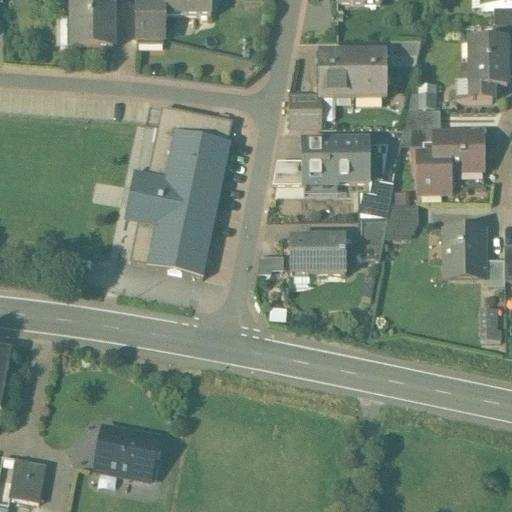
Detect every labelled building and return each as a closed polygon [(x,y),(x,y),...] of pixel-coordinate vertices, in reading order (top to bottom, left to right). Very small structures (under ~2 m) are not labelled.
[(211,0),(164,0),(164,5),(164,22),(211,22),(211,0)] [(511,0),(488,0),(488,14),(493,14),(511,13),(511,0)] [(112,4),(72,4),(73,53),(112,52),(112,4)] [(164,5),(136,6),(136,44),(164,44),(164,22),(164,5)] [(511,29),(511,13),(493,14),(494,30),(496,30),(511,29)] [(511,45),(511,29),(496,30),(497,44),(506,44),(506,46),(511,45)] [(497,44),(470,45),(470,88),(470,93),(492,92),(507,92),(506,46),(506,44),(497,44)] [(421,45),(391,46),(391,61),(418,60),(421,45)] [(352,58),(319,59),(319,102),(319,103),(321,103),(321,125),(332,125),(335,123),(335,99),(352,98),(352,103),(352,58)] [(385,58),(352,58),(352,103),(385,103),(385,58)] [(415,111),(436,111),(436,88),(415,88),(415,111)] [(492,106),(492,92),(470,93),(470,88),(456,89),(457,107),(492,106)] [(319,102),(289,102),(289,135),(321,135),(321,125),(321,103),(319,103),(319,102)] [(232,127),(162,112),(131,266),(148,270),(148,271),(147,271),(147,272),(204,283),(204,282),(203,282),(230,148),(227,147),(232,127)] [(434,116),(408,117),(404,134),(434,134),(434,129),(434,116)] [(482,138),(432,138),(433,156),(434,176),(450,176),(483,176),(482,138)] [(368,147),(302,147),(302,165),(303,189),(304,189),(304,187),(337,187),(337,189),(369,189),(368,147)] [(434,176),(433,156),(416,157),(417,175),(419,175),(420,199),(450,198),(450,176),(434,176)] [(302,165),(277,165),(273,189),(303,189),(302,165)] [(394,191),(374,187),(374,198),(374,199),(377,198),(373,224),(387,224),(390,211),(394,191)] [(374,198),(358,198),(358,225),(373,224),(377,198),(374,199),(374,198)] [(419,211),(390,211),(387,224),(386,230),(419,230),(419,211)] [(373,224),(358,225),(359,251),(382,250),(386,230),(387,224),(373,224)] [(484,234),(443,235),(444,283),(483,283),(484,283),(484,266),(484,234)] [(345,243),(290,244),(290,277),(309,277),(309,280),(345,279),(345,243)] [(504,266),(484,266),(484,283),(483,283),(483,292),(504,292),(504,288),(504,266)] [(499,344),(500,311),(480,310),(480,344),(499,344)] [(13,359),(0,357),(0,416),(3,417),(13,359)] [(158,443),(103,433),(95,475),(150,486),(158,443)] [(46,471),(18,466),(12,502),(40,507),(46,471)]
